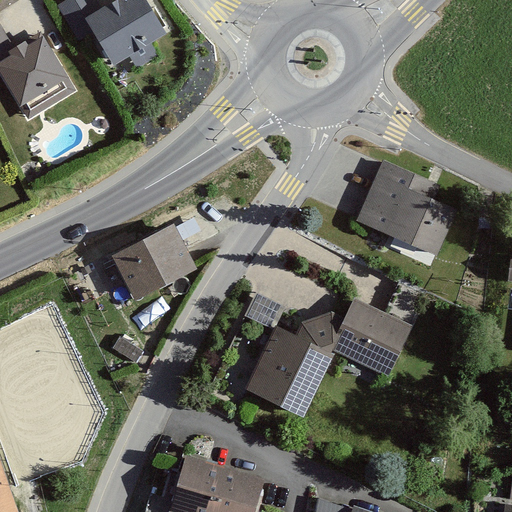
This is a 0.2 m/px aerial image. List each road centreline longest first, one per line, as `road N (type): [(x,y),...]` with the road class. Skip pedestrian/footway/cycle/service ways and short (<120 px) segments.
road 1 (residential): [(156,403),(309,152),(314,124)]
road 2 (secondary): [(0,266),(189,162),(268,99)]
road 3 (residential): [(358,100),(398,130),(511,184)]
road 4 (residential): [(300,469),(156,403)]
